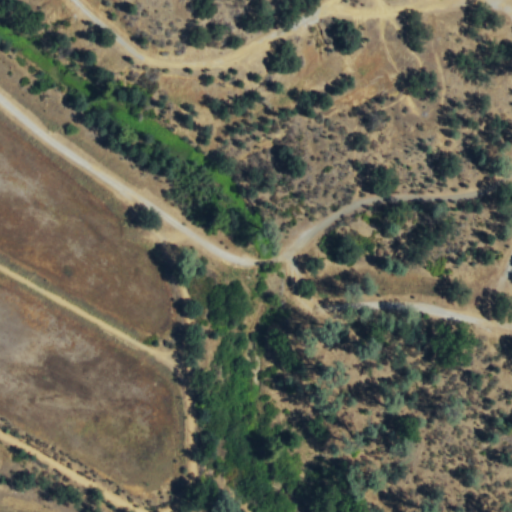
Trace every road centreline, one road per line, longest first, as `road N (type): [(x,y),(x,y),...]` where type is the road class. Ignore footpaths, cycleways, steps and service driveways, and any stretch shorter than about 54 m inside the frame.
road 1 (track): [(163,511),(176,505),(192,470),(186,303),(166,241),(136,211),(134,197)]
road 2 (track): [(0,100),(185,233),(229,257),(281,255)]
road 3 (track): [(281,255),(309,305),(412,305),(511,326)]
road 4 (track): [(281,255),(359,202),(470,193),(511,170)]
road 5 (track): [(0,433),(145,511)]
